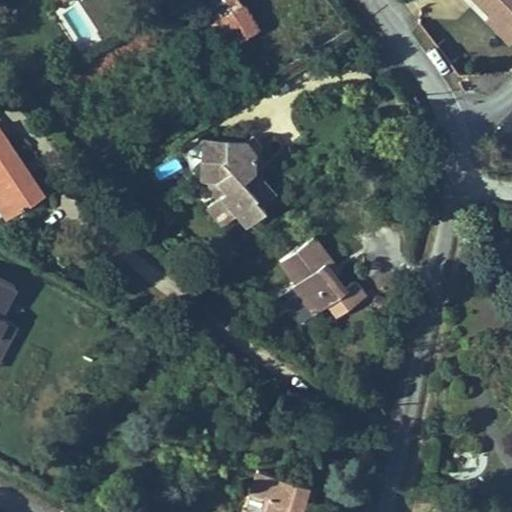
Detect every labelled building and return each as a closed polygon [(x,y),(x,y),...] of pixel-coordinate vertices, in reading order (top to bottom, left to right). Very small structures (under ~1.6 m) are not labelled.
[(107,0),(64,0),(50,8),(75,49),(121,23),(107,0)] [(511,0),(453,0),(482,28),(508,52),(511,47),(511,0)] [(242,26),(229,6),(201,22),(211,38),(203,43),(219,69),(255,47),(242,26)] [(503,57),(508,52),(482,28),(478,32),(503,57)] [(42,207),(0,143),(0,225),(4,232),(42,207)] [(241,156),(219,156),(218,172),(199,172),(197,195),(212,211),(199,221),(217,240),(231,230),(242,242),(259,226),(255,222),(270,209),(248,184),(249,167),(261,158),(250,147),(241,156)] [(219,156),(199,155),(199,172),(218,172),(219,156)] [(332,284),(308,253),(274,277),(289,298),(283,303),(303,330),(318,319),(330,335),(359,314),(346,298),(334,305),(323,289),(332,284)] [(315,511),(319,504),(305,500),(314,476),(263,460),(246,511),(245,511),(315,511)] [(326,480),(314,476),(305,500),(319,504),(326,480)]
